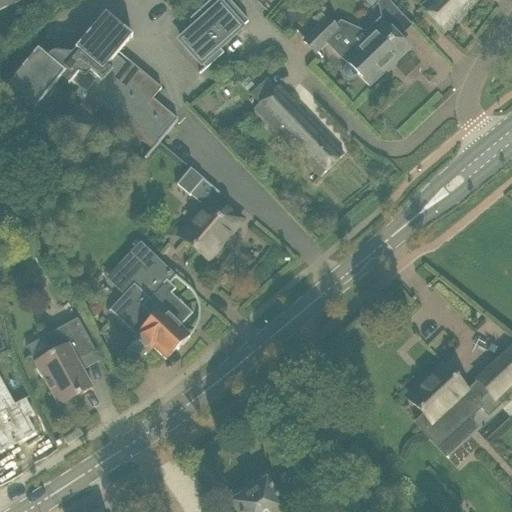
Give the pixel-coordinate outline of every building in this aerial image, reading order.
[(174,42),(199,69),(202,67),(205,70),(222,55),(219,52),(244,29),(242,27),(247,22),(226,0),(210,0),(189,20),(189,21),(187,23),(191,27),(174,42)] [(426,0),(418,8),(444,34),(479,0),(426,0)] [(36,52),(6,88),(33,111),(59,80),(67,87),(70,84),(86,97),(78,106),(76,108),(74,106),(53,131),(82,155),(103,130),(90,119),(99,108),(151,151),(152,152),(177,123),(176,122),(152,100),(161,89),(129,63),(126,66),(116,56),(131,37),(103,15),(73,51),(74,52),(67,56),(57,55),(51,55),(45,60),(36,52)] [(303,42),(314,54),(338,31),(327,19),(303,42)] [(340,56),(340,57),(347,64),(343,68),(342,72),(343,76),(345,78),(349,80),(353,79),(357,75),(368,87),(407,49),(401,43),(404,40),(392,27),(390,29),(383,23),(357,48),(345,36),(332,48),(340,56)] [(253,110),(319,179),(343,156),(278,87),(253,110)] [(216,194),(185,169),(172,184),(188,197),(189,196),(201,206),(176,235),(207,261),(241,222),(226,209),(213,198),(216,194)] [(36,218),(20,227),(27,239),(43,230),(36,218)] [(132,287),(108,312),(134,337),(132,339),(134,341),(126,350),(127,351),(137,361),(146,351),(148,353),(152,349),(165,361),(188,337),(178,328),(191,315),(170,295),(175,290),(166,282),(173,275),(139,244),(114,270),(132,287)] [(91,389),(76,362),(94,352),(76,320),(41,339),(46,349),(30,358),(33,364),(32,365),(47,392),(48,391),(58,409),(79,397),(78,396),(91,389)] [(409,401),(423,416),(414,424),(446,458),(477,429),(469,420),(482,408),(478,403),(486,396),(493,405),(511,387),(511,349),(511,348),(476,381),(477,382),(465,393),(441,367),(429,378),(431,380),(409,401)] [(0,380),(0,413),(17,443),(21,441),(23,445),(37,437),(29,421),(35,418),(26,401),(15,407),(0,380)] [(0,413),(0,457),(0,458),(14,450),(12,446),(17,443),(0,413)] [(284,511),(265,481),(230,504),(234,511),(284,511)]
